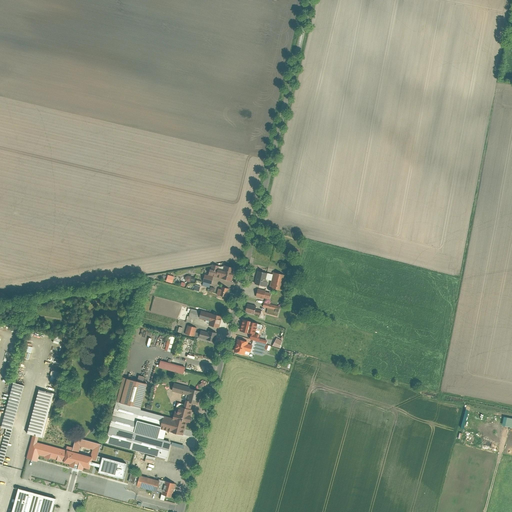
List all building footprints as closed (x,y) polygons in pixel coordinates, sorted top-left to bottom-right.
[(234,267),(225,265),(223,270),(222,277),(231,280),(234,267)] [(259,270),(255,283),(267,286),(269,281),(266,280),(266,279),(268,272),(259,270)] [(287,275),(274,272),(273,274),(272,280),(270,286),(283,290),(287,275)] [(205,273),(203,280),(212,282),(214,276),(209,274),(205,273)] [(175,275),(169,274),(167,280),(173,282),(175,275)] [(229,287),(222,285),(222,287),(219,287),(217,293),(227,296),(229,287)] [(266,290),(259,288),(256,296),(264,298),(264,297),(266,291),(266,290)] [(280,305),(265,301),(264,306),(279,310),(280,305)] [(256,305),(248,303),(245,311),(254,314),(254,313),(255,309),(256,305)] [(192,307),(190,316),(200,318),(201,317),(202,310),(192,307)] [(213,313),(202,310),(201,317),(211,320),(213,313)] [(210,324),(220,327),(223,315),(213,313),(211,320),(210,324)] [(258,322),(243,318),(240,330),(252,333),(255,333),(258,322)] [(197,326),(189,324),(187,333),(195,335),(196,331),(197,326)] [(208,338),(209,332),(201,330),(200,332),(199,336),(208,338)] [(216,340),(218,332),(210,330),(209,332),(208,338),(216,340)] [(253,339),(259,341),(260,338),(261,335),(255,333),(252,333),(250,338),(253,339)] [(176,337),(169,335),(165,349),(172,351),(176,337)] [(238,338),(235,351),(245,354),(246,350),(248,343),(249,341),(238,338)] [(282,340),(278,338),(273,346),(278,348),(282,340)] [(248,343),(246,350),(264,355),(265,349),(266,344),(267,343),(259,341),(253,339),(252,344),(248,343)] [(25,359),(24,366),(29,367),(30,360),(31,354),(24,353),(23,358),(25,359)] [(172,364),(160,361),(159,367),(170,370),(172,364)] [(149,383),(125,376),(118,401),(142,407),(149,383)] [(25,385),(14,382),(3,426),(7,427),(14,429),(25,385)] [(197,408),(202,391),(175,383),(173,390),(191,394),(189,400),(187,399),(186,405),(194,407),(197,408)] [(55,392),(40,388),(29,433),(34,434),(39,436),(44,437),(55,392)] [(142,407),(118,401),(114,414),(139,420),(139,419),(142,420),(162,425),(164,415),(142,409),(142,407)] [(174,417),(166,415),(162,428),(184,434),(187,421),(191,422),(193,416),(192,415),(194,407),(186,405),(185,404),(184,407),(177,405),(174,417)] [(139,420),(114,414),(111,425),(136,432),(139,420)] [(107,441),(167,458),(172,441),(136,432),(111,425),(107,441)] [(7,427),(0,453),(0,462),(5,464),(14,429),(7,427)] [(39,436),(34,434),(28,457),(38,460),(40,454),(65,461),(68,449),(38,441),(39,436)] [(102,443),(77,437),(73,450),(80,452),(82,445),(93,448),(91,455),(94,456),(99,457),(102,443)] [(91,468),(94,456),(91,455),(80,452),(73,450),(68,449),(65,461),(71,463),(70,466),(76,467),(77,464),(80,465),(79,468),(84,469),(85,467),(91,468)] [(159,480),(140,474),(137,486),(156,491),(157,490),(159,480)] [(157,490),(162,491),(165,481),(159,480),(157,490)] [(162,493),(172,496),(176,483),(165,480),(165,481),(162,491),(162,493)] [(51,511),(56,497),(18,487),(11,511),(51,511)]
